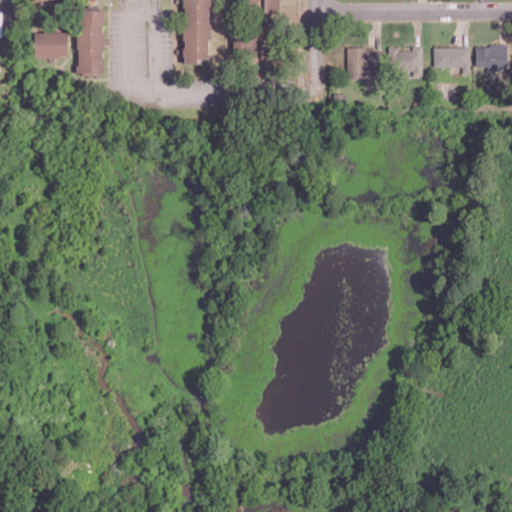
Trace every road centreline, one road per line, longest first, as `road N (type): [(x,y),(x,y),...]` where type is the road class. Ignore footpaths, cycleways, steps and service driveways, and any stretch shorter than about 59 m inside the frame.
road 1 (residential): [(157,92),(153,12),(128,16),(128,71),(136,88),(313,85)]
road 2 (residential): [(312,8),(511,6)]
